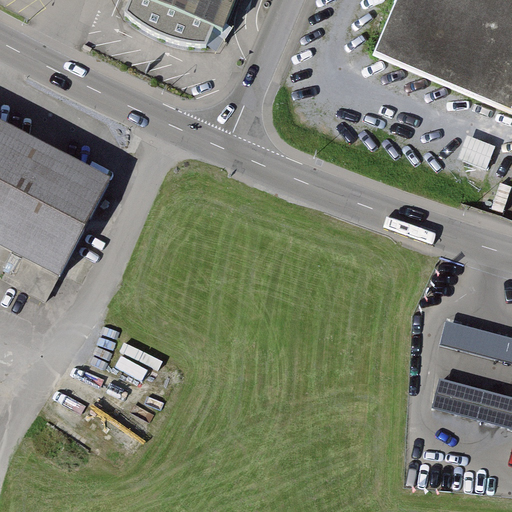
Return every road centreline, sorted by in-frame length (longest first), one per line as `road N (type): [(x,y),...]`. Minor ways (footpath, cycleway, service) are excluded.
road 1 (primary): [(225,150),(511,255)]
road 2 (primary): [(0,42),(225,150)]
road 3 (residential): [(225,150),(290,0)]
